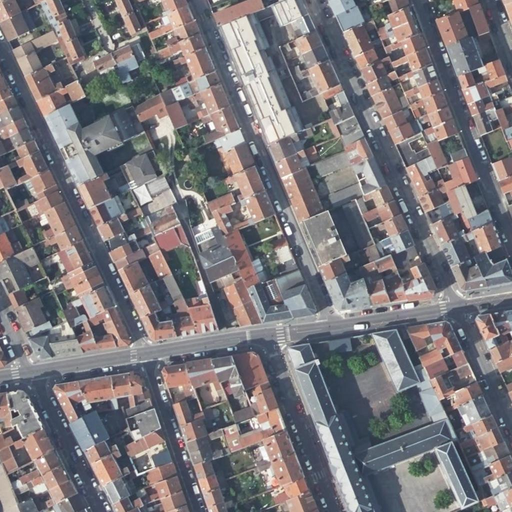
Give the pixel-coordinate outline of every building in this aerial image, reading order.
[(31,0),(35,8),(40,6),(39,4),(37,0),(9,0),(5,2),(0,4),(0,24),(20,15),(16,5),(23,2),(21,0),(31,0)] [(62,5),(59,0),(48,0),(39,4),(40,6),(48,22),(56,18),(65,13),(62,5)] [(117,9),(121,19),(137,12),(135,8),(134,6),(131,0),(116,0),(113,2),(117,9)] [(165,13),(162,15),(163,19),(166,17),(188,8),(184,0),(159,0),(161,3),(165,13)] [(253,0),(228,10),(212,17),(216,27),(263,8),(259,0),(253,0)] [(286,0),(280,3),(274,5),(283,25),(290,22),(309,14),(304,5),(302,0),(286,0)] [(358,0),(361,5),(364,4),(362,0),(333,0),(328,2),(331,9),(334,17),(355,8),(351,0),(358,0)] [(385,14),(386,18),(409,9),(406,0),(405,0),(392,0),(381,5),(375,7),(378,16),(385,14)] [(451,0),(455,9),(457,14),(467,10),(478,6),(475,0),(451,0)] [(355,8),(334,17),(338,25),(342,34),(372,22),(367,10),(364,4),(361,5),(355,8)] [(473,38),(476,37),(487,32),(482,17),(478,6),(467,10),(476,33),(472,34),(473,38)] [(150,41),(172,32),(194,22),(189,13),(188,8),(166,17),(170,25),(147,35),(150,41)] [(376,32),(378,36),(386,33),(414,22),(411,14),(409,9),(386,18),(389,25),(385,27),(385,28),(376,32)] [(445,13),(447,18),(457,14),(455,9),(445,13)] [(146,32),(137,12),(121,19),(124,26),(129,39),(146,32)] [(65,13),(56,18),(48,22),(50,26),(59,22),(68,18),(65,13)] [(298,39),(316,31),(312,22),(309,14),(290,22),(298,39)] [(447,18),(435,22),(439,32),(445,48),(467,40),(457,14),(447,18)] [(29,35),(20,15),(0,24),(0,26),(5,36),(9,45),(29,35)] [(70,22),(68,18),(59,22),(61,27),(70,22)] [(54,30),(59,40),(64,38),(59,28),(61,27),(59,22),(50,26),(54,30)] [(73,29),(70,22),(61,27),(59,28),(64,38),(59,40),(59,42),(61,47),(78,39),(73,29)] [(168,50),(199,36),(196,27),(194,22),(172,32),(175,39),(165,43),(168,50)] [(375,29),(372,22),(342,34),(348,48),(353,58),(371,51),(372,50),(371,48),(374,46),(372,44),(369,45),(364,34),(375,29)] [(394,36),(397,44),(419,35),(416,28),(414,22),(386,33),(388,37),(390,38),(394,36)] [(36,53),(59,42),(59,40),(54,30),(11,50),(20,68),(24,76),(43,67),(36,53)] [(296,53),(298,56),(320,46),(317,38),(316,31),(298,39),(286,45),(288,50),(296,46),(299,51),(296,53)] [(490,38),(487,32),(476,37),(478,42),(490,38)] [(400,48),(404,58),(424,50),(421,42),(419,35),(397,44),(383,49),(384,51),(387,58),(390,57),(388,53),(400,48)] [(181,52),(184,58),(205,49),(202,41),(199,36),(168,50),(160,53),(163,60),(181,52)] [(83,51),(78,39),(61,47),(71,66),(76,63),(87,58),(83,51)] [(471,39),(467,40),(445,48),(451,64),(456,77),(469,72),(474,70),(498,61),(495,53),(479,60),(471,39)] [(226,51),(231,62),(252,53),(248,41),(233,48),(226,51)] [(280,54),(288,50),(286,45),(278,48),(280,54)] [(296,67),(299,73),(327,60),(323,51),(320,46),(298,56),(299,59),(301,58),(304,63),(296,67)] [(373,56),(384,51),(383,49),(382,46),(378,48),(372,50),(371,51),(373,56)] [(121,51),(110,56),(115,66),(132,58),(132,57),(128,48),(121,51)] [(191,77),(187,79),(190,85),(215,73),(209,60),(205,49),(184,58),(173,63),(175,69),(186,64),(191,77)] [(406,64),(410,73),(430,65),(427,56),(424,50),(404,58),(399,61),(401,66),(406,64)] [(376,64),(373,56),(371,51),(353,58),(356,64),(359,71),(376,64)] [(271,95),(252,53),(231,62),(240,83),(249,105),(271,95)] [(94,63),(98,73),(115,66),(110,56),(101,60),(94,63)] [(133,57),(132,57),(132,58),(115,66),(118,72),(116,73),(121,84),(122,86),(131,82),(127,73),(138,68),(133,57)] [(382,68),(390,64),(388,59),(376,64),(359,71),(362,78),(366,85),(386,77),(382,68)] [(290,77),(296,74),(299,73),(296,67),(291,69),(288,60),(284,62),(290,77)] [(332,72),(327,60),(299,73),(296,74),(298,77),(300,76),(301,79),(309,75),(315,89),(299,96),(301,101),(309,98),(319,93),(338,85),(332,72)] [(392,69),(401,66),(399,61),(390,64),(392,69)] [(473,80),(469,72),(456,77),(459,84),(461,91),(475,86),(483,83),(503,75),(498,61),(474,70),(476,73),(478,72),(479,75),(483,73),(485,72),(486,75),(484,76),(473,80)] [(56,70),(52,63),(43,67),(24,76),(31,91),(36,101),(60,89),(78,80),(75,75),(54,85),(49,74),(56,70)] [(79,69),(76,63),(71,66),(74,71),(79,69)] [(412,79),(417,89),(436,80),(433,73),(430,65),(410,73),(403,77),(405,82),(412,79)] [(116,72),(116,73),(118,72),(115,66),(98,73),(101,79),(116,72)] [(84,70),(75,75),(78,80),(81,86),(90,81),(84,70)] [(163,104),(166,110),(220,86),(217,79),(215,73),(190,85),(176,91),(161,98),(163,104)] [(388,83),(396,79),(394,73),(386,77),(366,85),(369,92),(371,97),(390,89),(388,83)] [(0,102),(12,97),(6,85),(1,75),(0,75),(0,102)] [(505,81),(503,75),(483,83),(485,89),(492,86),(505,81)] [(404,82),(405,82),(403,77),(400,78),(396,79),(399,85),(403,95),(408,93),(404,82)] [(174,84),(176,91),(190,85),(187,79),(174,84)] [(68,92),(73,102),(81,98),(86,96),(81,86),(78,80),(60,89),(63,95),(68,92)] [(418,94),(421,101),(441,93),(439,87),(436,80),(417,89),(408,93),(403,95),(404,97),(406,96),(407,97),(412,95),(413,96),(418,94)] [(475,86),(461,91),(464,97),(467,105),(480,100),(485,98),(488,97),(488,96),(485,89),(483,83),(475,86)] [(336,95),(341,108),(348,105),(342,93),(338,85),(319,93),(322,99),(322,100),(336,95)] [(200,121),(201,120),(209,117),(229,108),(224,96),(220,86),(166,110),(169,116),(171,121),(176,132),(196,123),(194,119),(185,123),(180,110),(202,99),(207,111),(200,114),(201,116),(198,117),(200,121)] [(493,89),(492,86),(485,89),(488,96),(491,95),(489,91),(493,89)] [(63,95),(60,89),(36,101),(40,110),(43,117),(55,111),(67,105),(63,95)] [(401,113),(390,89),(371,97),(377,109),(382,121),(398,114),(401,113)] [(311,103),(322,99),(319,93),(309,98),(311,103)] [(422,106),(427,116),(447,108),(443,98),(441,93),(421,101),(408,107),(410,111),(422,106)] [(491,97),(491,95),(488,96),(488,97),(491,104),(493,109),(494,111),(511,104),(511,98),(511,96),(504,99),(497,101),(495,95),(491,97)] [(0,115),(17,108),(14,101),(12,97),(0,102),(0,115)] [(160,97),(132,110),(134,114),(139,124),(151,118),(156,116),(158,121),(169,116),(166,110),(163,104),(161,98),(160,97)] [(48,127),(52,135),(56,144),(59,150),(60,151),(61,152),(63,152),(66,157),(64,159),(64,160),(65,161),(78,188),(103,177),(95,157),(106,152),(107,154),(122,146),(121,144),(143,133),(139,124),(134,114),(132,110),(131,108),(109,118),(108,116),(93,123),(94,125),(80,132),(72,114),(85,108),(81,98),(73,102),(67,105),(55,111),(59,119),(49,124),(49,125),(48,127)] [(482,107),(480,100),(467,105),(469,110),(471,117),(493,109),(491,104),(488,105),(482,107)] [(511,112),(511,104),(494,111),(497,119),(499,124),(500,128),(506,142),(511,139),(511,128),(508,130),(503,116),(507,114),(511,112)] [(341,108),(333,112),(328,114),(330,119),(333,125),(353,116),(350,109),(348,105),(341,108)] [(0,122),(0,129),(5,127),(22,119),(19,112),(17,108),(0,115),(0,118),(1,122),(0,122)] [(221,131),(224,137),(239,131),(233,117),(229,108),(209,117),(212,122),(219,119),(222,124),(219,125),(221,131)] [(429,121),(432,129),(451,120),(449,114),(447,108),(427,116),(414,121),(416,126),(429,121)] [(488,123),(497,119),(494,111),(493,109),(471,117),(475,127),(479,136),(491,131),(488,123)] [(48,127),(49,125),(49,124),(59,119),(55,111),(43,117),(45,121),(48,127)] [(404,126),(398,114),(382,121),(385,126),(388,133),(404,126)] [(511,123),(511,124),(507,114),(503,116),(508,130),(511,128),(511,123)] [(336,132),(356,124),(354,120),(353,116),(333,125),(336,132)] [(203,126),(212,122),(209,117),(201,120),(203,126)] [(5,127),(10,138),(28,130),(24,123),(22,119),(5,127)] [(212,122),(216,133),(221,131),(219,125),(222,124),(219,119),(212,122)] [(454,126),(451,120),(432,129),(420,134),(421,136),(424,135),(425,137),(433,133),(437,141),(456,133),(454,126)] [(422,138),(421,136),(420,134),(418,131),(416,126),(414,121),(404,126),(388,133),(394,147),(405,170),(430,158),(427,150),(415,156),(413,152),(411,153),(407,144),(422,138)] [(339,140),(360,131),(358,127),(356,124),(336,132),(338,136),(339,140)] [(316,126),(294,135),(297,141),(318,131),(316,126)] [(282,129),(262,137),(266,147),(286,138),(282,129)] [(0,144),(0,156),(15,149),(33,140),(30,135),(28,130),(10,138),(13,147),(3,151),(0,144)] [(216,133),(215,134),(218,140),(224,137),(221,131),(216,133)] [(225,154),(235,177),(255,168),(248,153),(245,145),(239,131),(224,137),(218,140),(221,148),(225,146),(228,152),(225,154)] [(339,140),(343,148),(363,139),(362,135),(360,131),(339,140)] [(215,134),(203,139),(206,146),(218,140),(215,134)] [(289,144),(297,141),(294,135),(286,138),(266,147),(270,155),(273,164),(294,155),(289,144)] [(199,149),(206,146),(203,139),(196,142),(199,149)] [(348,160),(350,166),(372,157),(367,146),(363,139),(343,148),(344,151),(345,154),(350,152),(352,158),(348,160)] [(18,157),(13,160),(14,164),(15,163),(38,152),(36,148),(33,140),(15,149),(18,157)] [(425,146),(427,150),(430,158),(435,171),(436,172),(455,163),(466,158),(463,150),(448,156),(447,155),(441,158),(440,155),(434,142),(425,146)] [(323,143),(301,152),(304,158),(314,153),(313,152),(325,147),(323,143)] [(5,191),(25,182),(29,180),(48,172),(42,161),(38,152),(15,163),(14,164),(8,167),(0,170),(0,181),(3,188),(5,191)] [(304,158),(301,152),(294,155),(273,164),(277,172),(280,179),(300,170),(296,161),(304,158)] [(123,178),(127,187),(129,192),(143,186),(162,177),(152,153),(143,157),(144,159),(129,166),(128,165),(118,169),(120,174),(123,178)] [(366,177),(378,171),(374,162),(372,157),(350,166),(357,181),(366,177)] [(493,174),(497,183),(511,177),(511,157),(490,166),(493,174)] [(307,167),(304,158),(296,161),(300,170),(307,167)] [(421,177),(435,171),(430,158),(405,170),(411,183),(418,198),(442,187),(441,182),(432,186),(430,180),(424,183),(421,177)] [(458,179),(442,187),(445,192),(446,194),(453,191),(463,186),(475,181),(470,168),(466,158),(455,163),(460,177),(458,179)] [(2,165),(0,159),(0,170),(8,167),(6,163),(2,165)] [(237,182),(243,196),(245,201),(265,192),(260,180),(255,168),(235,177),(225,182),(227,186),(237,182)] [(309,192),(300,170),(280,179),(293,211),(298,224),(304,221),(321,214),(319,208),(312,191),(309,192)] [(366,177),(372,192),(385,186),(381,178),(378,171),(366,177)] [(38,195),(40,201),(58,193),(55,187),(52,181),(48,172),(29,180),(33,187),(37,196),(38,195)] [(89,211),(111,201),(102,184),(107,181),(105,176),(103,177),(78,188),(84,201),(89,211)] [(169,192),(162,177),(143,186),(150,200),(169,192)] [(357,181),(363,195),(372,192),(366,177),(357,181)] [(511,177),(497,183),(501,195),(511,190),(511,177)] [(371,197),(376,208),(392,201),(388,192),(385,186),(372,192),(363,195),(353,200),(359,215),(372,210),(370,207),(365,209),(361,201),(371,197)] [(469,199),(463,186),(453,191),(461,212),(465,221),(475,216),(469,199)] [(121,196),(129,192),(127,187),(119,191),(121,196)] [(332,203),(353,196),(350,187),(329,194),(332,203)] [(442,187),(418,198),(420,204),(424,213),(441,205),(437,196),(445,192),(442,187)] [(202,192),(208,206),(215,203),(209,189),(202,192)] [(451,206),(452,209),(455,215),(461,212),(453,191),(446,194),(449,201),(451,206)] [(233,212),(230,207),(212,215),(223,238),(236,232),(275,215),(269,202),(265,192),(245,201),(240,203),(242,207),(247,205),(253,219),(248,221),(248,222),(232,229),(226,215),(233,212)] [(34,204),(39,216),(44,214),(64,205),(61,198),(58,193),(40,201),(35,204),(34,204)] [(232,195),(215,203),(208,206),(210,210),(212,215),(230,207),(240,203),(245,201),(243,196),(239,198),(239,200),(235,202),(233,199),(235,198),(234,195),(232,196),(232,195)] [(332,203),(319,208),(321,214),(326,212),(340,206),(353,200),(351,196),(333,204),(332,203)] [(116,199),(113,200),(121,217),(124,216),(116,199)] [(121,217),(113,200),(111,201),(89,211),(93,220),(97,229),(121,217)] [(359,249),(372,243),(371,241),(369,236),(362,220),(359,215),(353,200),(340,206),(359,249)] [(12,207),(14,210),(15,213),(24,209),(27,207),(24,201),(12,207)] [(377,211),(382,223),(399,216),(395,207),(392,201),(376,208),(377,211)] [(44,232),(41,226),(37,217),(21,225),(32,248),(39,244),(74,227),(68,215),(64,205),(44,214),(49,223),(52,230),(45,234),(46,236),(43,237),(40,233),(44,232)] [(171,206),(164,210),(167,218),(149,226),(155,238),(180,226),(176,217),(172,208),(171,206)] [(374,212),(377,211),(376,208),(372,210),(359,215),(362,220),(375,214),(374,212)] [(0,223),(16,215),(15,213),(14,210),(0,216),(0,223)] [(138,210),(124,216),(121,217),(97,229),(103,240),(109,253),(127,245),(132,243),(143,238),(150,234),(147,229),(126,239),(120,225),(140,215),(138,210)] [(143,220),(155,238),(149,226),(167,218),(164,210),(143,220)] [(463,236),(491,223),(488,216),(486,211),(475,216),(465,221),(461,212),(455,215),(456,218),(462,231),(463,236)] [(345,256),(326,212),(321,214),(304,221),(315,248),(322,266),(345,256)] [(41,226),(49,223),(44,214),(39,216),(37,217),(41,226)] [(232,260),(223,238),(212,215),(188,225),(204,271),(232,260)] [(450,221),(456,218),(455,215),(431,226),(435,237),(440,247),(463,236),(462,231),(456,234),(450,221)] [(384,228),(389,238),(406,231),(402,223),(399,216),(382,223),(376,226),(378,231),(384,228)] [(472,239),(479,256),(485,253),(500,247),(495,235),(491,223),(463,236),(466,242),(472,239)] [(192,274),(196,272),(188,247),(182,231),(180,226),(155,238),(152,239),(154,244),(159,253),(170,277),(173,283),(192,274)] [(61,251),(64,250),(81,241),(78,234),(74,227),(39,244),(42,251),(57,244),(61,251)] [(391,243),(395,253),(412,245),(408,236),(406,231),(389,238),(384,240),(377,243),(372,245),(376,253),(385,249),(383,246),(391,243)] [(241,244),(236,232),(223,238),(232,260),(236,270),(249,264),(250,263),(241,244)] [(2,234),(0,234),(0,263),(13,257),(2,234)] [(143,238),(148,248),(154,244),(152,239),(150,234),(143,238)] [(461,244),(466,242),(463,236),(440,247),(444,256),(450,269),(464,263),(473,258),(472,256),(467,258),(461,244)] [(143,238),(132,243),(137,253),(148,248),(143,238)] [(271,245),(275,253),(288,246),(285,239),(271,245)] [(66,272),(67,275),(92,264),(87,253),(81,241),(64,250),(72,267),(68,269),(69,271),(66,272)] [(137,253),(132,243),(127,245),(132,255),(137,253)] [(34,254),(42,251),(39,244),(32,248),(34,254)] [(137,253),(132,255),(114,264),(117,269),(118,273),(136,264),(148,258),(159,253),(154,244),(148,248),(137,253)] [(132,255),(127,245),(109,253),(112,259),(114,264),(132,255)] [(366,247),(372,262),(374,261),(379,259),(376,253),(372,245),(366,247)] [(406,260),(417,256),(412,245),(395,253),(388,255),(394,269),(402,266),(406,260)] [(280,265),(293,259),(288,246),(275,253),(280,265)] [(486,257),(501,250),(500,247),(485,253),(486,257)] [(32,248),(13,257),(0,263),(0,282),(7,296),(21,290),(46,278),(34,254),(32,248)] [(355,252),(346,256),(348,261),(357,257),(355,252)] [(148,258),(154,270),(160,282),(162,281),(170,277),(159,253),(148,258)] [(488,262),(486,257),(485,253),(479,256),(476,257),(473,258),(476,266),(486,288),(502,285),(510,284),(511,281),(511,278),(505,261),(493,266),(491,261),(488,262)] [(372,262),(356,269),(360,277),(361,280),(364,287),(370,284),(369,280),(379,276),(377,273),(390,267),(392,272),(394,269),(388,255),(379,259),(374,261),(372,262)] [(341,264),(348,261),(346,256),(345,256),(322,266),(317,268),(320,274),(323,283),(343,275),(345,274),(341,264)] [(473,258),(464,263),(467,270),(476,266),(473,258)] [(408,264),(410,270),(422,265),(419,259),(408,264)] [(220,283),(223,290),(236,284),(234,280),(240,278),(236,270),(232,260),(204,271),(209,284),(219,280),(220,283)] [(258,260),(250,263),(249,264),(236,270),(240,278),(246,290),(259,286),(254,275),(256,274),(260,272),(262,270),(258,260)] [(467,270),(464,263),(450,269),(453,276),(460,290),(464,292),(478,290),(486,288),(476,266),(467,270)] [(67,275),(73,288),(98,276),(95,269),(92,264),(67,275)] [(142,276),(136,264),(118,273),(121,278),(125,287),(129,296),(150,286),(148,283),(146,284),(142,276)] [(415,281),(401,287),(407,301),(420,299),(431,297),(434,292),(422,265),(410,270),(415,281)] [(380,280),(370,284),(364,287),(372,307),(381,305),(388,304),(402,302),(407,301),(401,287),(394,269),(392,272),(390,275),(392,280),(382,285),(380,280)] [(154,270),(142,276),(146,284),(148,283),(150,286),(155,284),(156,283),(160,282),(154,270)] [(198,290),(202,289),(196,272),(192,274),(198,290)] [(390,274),(380,278),(380,280),(382,285),(392,280),(390,275),(390,274)] [(347,285),(343,275),(323,283),(334,309),(340,312),(348,311),(367,308),(372,307),(364,287),(361,280),(358,281),(347,285)] [(73,288),(78,301),(104,289),(101,281),(98,276),(73,288)] [(170,277),(162,281),(163,283),(170,297),(164,301),(165,303),(168,308),(176,304),(182,301),(173,283),(170,277)] [(223,290),(240,328),(246,327),(261,325),(246,290),(240,278),(234,280),(236,284),(223,290)] [(246,290),(261,325),(270,323),(286,320),(292,320),(286,305),(285,306),(280,295),(275,281),(259,286),(246,290)] [(315,312),(304,286),(302,281),(299,285),(300,288),(280,295),(285,306),(286,305),(292,320),(306,317),(312,316),(315,312)] [(157,288),(155,284),(150,286),(129,296),(136,310),(142,321),(155,315),(166,309),(168,308),(165,303),(158,306),(151,291),(157,288)] [(81,304),(88,319),(113,307),(107,295),(104,289),(78,301),(71,304),(73,308),(81,304)] [(10,304),(14,311),(17,309),(28,304),(22,291),(21,290),(7,296),(10,304)] [(197,299),(182,301),(186,310),(190,318),(198,335),(208,333),(218,332),(205,296),(196,298),(197,299)] [(38,299),(28,304),(17,309),(22,318),(18,319),(20,325),(25,335),(46,325),(39,310),(42,308),(38,299)] [(58,304),(63,313),(73,308),(71,304),(67,306),(64,301),(58,304)] [(109,336),(91,339),(96,351),(106,350),(115,348),(124,347),(127,346),(130,342),(113,307),(88,319),(86,321),(85,321),(86,325),(88,324),(90,326),(96,325),(97,322),(103,319),(106,324),(104,325),(109,336)] [(78,318),(73,308),(63,313),(67,323),(70,328),(81,323),(85,321),(86,321),(85,318),(82,316),(78,318)] [(14,311),(18,319),(22,318),(17,309),(14,311)] [(511,311),(503,313),(511,332),(511,311)] [(502,346),(488,351),(494,364),(511,355),(511,332),(503,313),(499,313),(489,315),(498,338),(499,340),(501,343),(502,346)] [(170,339),(174,339),(172,323),(160,325),(157,320),(155,315),(142,321),(144,326),(150,339),(153,341),(155,342),(170,339)] [(493,340),(498,338),(489,315),(484,316),(477,317),(474,321),(482,338),(488,351),(502,346),(501,343),(496,341),(493,342),(493,340)] [(198,335),(190,318),(171,321),(172,323),(174,339),(179,338),(198,335)] [(453,359),(462,355),(448,325),(443,322),(436,324),(425,325),(430,335),(437,350),(441,359),(451,354),(453,359)] [(61,357),(82,354),(75,339),(70,328),(67,323),(40,336),(41,338),(27,341),(31,348),(35,357),(42,360),(61,357)] [(421,339),(430,335),(425,325),(416,327),(404,329),(409,339),(411,343),(415,352),(425,348),(421,339)] [(85,334),(75,339),(82,354),(87,353),(96,351),(91,339),(87,327),(84,329),(83,329),(85,334)] [(400,342),(409,339),(404,329),(395,330),(370,334),(374,346),(395,392),(415,385),(419,383),(428,380),(423,369),(422,368),(418,359),(415,352),(411,343),(402,347),(400,342)] [(349,350),(348,341),(347,338),(328,341),(330,354),(349,350)] [(456,441),(455,438),(453,434),(446,419),(432,424),(369,448),(351,456),(335,415),(316,366),(319,364),(317,360),(314,361),(308,345),(287,348),(285,351),(320,442),(336,483),(345,506),(347,511),(372,511),(360,478),(369,475),(433,450),(456,501),(461,510),(478,503),(451,443),(456,441)] [(426,347),(425,348),(415,352),(418,359),(429,354),(426,347)] [(429,354),(418,359),(422,368),(437,361),(441,359),(437,350),(429,354)] [(249,389),(266,383),(256,357),(251,354),(240,356),(229,358),(242,391),(249,389)] [(439,366),(453,359),(451,354),(441,359),(437,361),(439,366)] [(511,355),(494,364),(498,374),(511,367),(511,355)] [(244,395),(242,391),(229,358),(221,359),(210,361),(219,383),(222,383),(226,396),(232,394),(234,398),(244,395)] [(215,393),(221,391),(219,383),(210,361),(199,363),(184,365),(191,385),(192,388),(210,383),(212,384),(215,393)] [(443,376),(439,366),(437,361),(422,368),(423,369),(428,380),(429,382),(439,377),(443,376)] [(454,382),(470,374),(466,364),(449,373),(454,382)] [(165,389),(181,386),(191,385),(184,365),(175,367),(162,369),(160,373),(165,389)] [(134,374),(128,375),(132,404),(135,403),(148,398),(143,383),(141,376),(136,374),(134,374)] [(136,407),(135,403),(132,404),(128,375),(121,376),(110,378),(113,400),(126,398),(128,410),(136,407)] [(443,386),(439,377),(429,382),(432,388),(438,401),(450,396),(455,394),(453,389),(446,392),(443,386)] [(109,411),(114,410),(114,406),(113,400),(110,378),(95,380),(77,383),(86,405),(107,401),(109,411)] [(473,379),(465,383),(467,388),(475,384),(473,379)] [(511,388),(508,379),(502,382),(507,394),(511,391),(511,388)] [(415,385),(419,393),(432,388),(429,382),(428,380),(419,383),(415,385)] [(86,405),(77,383),(67,384),(54,387),(52,391),(61,409),(69,425),(90,414),(86,405)] [(255,404),(260,416),(276,409),(274,403),(269,390),(268,388),(266,383),(249,389),(253,397),(256,396),(258,402),(255,404)] [(465,383),(453,389),(455,394),(467,388),(465,383)] [(450,406),(442,410),(444,415),(456,409),(481,397),(478,391),(475,384),(467,388),(455,394),(450,396),(455,405),(452,406),(450,406)] [(183,394),(169,399),(172,407),(184,403),(189,401),(195,399),(192,388),(191,385),(181,386),(183,394)] [(427,416),(429,416),(442,410),(438,401),(432,388),(419,393),(418,393),(427,416)] [(16,426),(23,439),(43,429),(33,410),(25,395),(19,392),(7,394),(13,427),(16,426)] [(0,394),(0,432),(1,436),(13,429),(13,427),(7,394),(0,394)] [(465,415),(470,426),(490,416),(485,406),(481,397),(456,409),(460,417),(465,415)] [(192,409),(198,407),(195,399),(189,401),(192,409)] [(188,414),(184,403),(172,407),(175,416),(178,428),(202,419),(200,411),(199,411),(193,413),(188,414)] [(230,415),(232,421),(234,425),(235,425),(248,420),(253,418),(249,408),(230,415)] [(207,409),(200,411),(202,419),(178,428),(181,435),(184,443),(213,433),(211,428),(203,430),(201,424),(209,421),(211,420),(207,409)] [(240,440),(235,425),(234,425),(219,430),(228,454),(262,441),(285,432),(280,420),(276,409),(260,416),(253,418),(248,420),(251,428),(258,425),(260,432),(240,440)] [(152,410),(132,419),(125,423),(127,430),(130,438),(132,444),(159,430),(155,418),(152,410)] [(429,416),(432,424),(446,419),(444,415),(442,410),(429,416)] [(344,411),(335,415),(351,456),(369,448),(366,441),(357,445),(344,411)] [(94,414),(90,414),(69,425),(75,437),(82,450),(103,441),(108,439),(94,414)] [(122,415),(125,423),(132,419),(131,415),(127,414),(122,415)] [(465,433),(466,432),(472,430),(476,437),(495,428),(493,423),(490,416),(470,426),(463,429),(465,433)] [(211,428),(209,421),(201,424),(203,430),(211,428)] [(232,421),(211,428),(213,433),(219,430),(234,425),(232,421)] [(483,451),(502,442),(499,435),(495,428),(476,437),(478,440),(483,451)] [(31,462),(33,462),(54,451),(48,439),(43,429),(23,439),(20,440),(12,444),(16,450),(23,447),(31,462)] [(455,438),(465,433),(463,429),(453,434),(455,438)] [(162,438),(159,430),(132,444),(123,448),(125,453),(128,459),(144,451),(147,459),(150,457),(167,451),(163,441),(162,438)] [(217,459),(228,455),(228,454),(219,430),(213,433),(184,443),(187,453),(192,467),(208,462),(217,459)] [(466,432),(470,440),(476,437),(472,430),(466,432)] [(255,465),(256,469),(294,455),(289,443),(285,432),(262,441),(269,459),(255,465)] [(4,443),(1,436),(0,436),(0,449),(6,447),(12,444),(11,441),(4,443)] [(107,449),(103,441),(82,450),(86,458),(90,466),(123,448),(132,444),(130,438),(107,449)] [(471,444),(470,440),(458,446),(461,451),(472,446),(471,444)] [(469,469),(471,473),(476,471),(487,466),(508,456),(506,450),(502,442),(483,451),(487,461),(481,463),(469,469)] [(15,470),(6,447),(0,449),(0,462),(1,465),(5,475),(15,470)] [(113,460),(125,453),(123,448),(90,466),(95,475),(101,487),(121,477),(118,472),(113,460)] [(28,475),(31,481),(61,466),(57,458),(54,451),(33,462),(37,471),(28,475)] [(130,464),(147,459),(144,451),(128,459),(130,464)] [(150,457),(154,469),(171,464),(169,458),(167,451),(150,457)] [(476,454),(481,463),(487,461),(483,451),(476,454)] [(258,473),(268,469),(272,468),(275,475),(280,487),(283,486),(303,478),(298,466),(294,455),(256,469),(258,473)] [(487,477),(482,479),(485,484),(486,483),(495,479),(511,470),(511,464),(511,463),(508,456),(487,466),(489,469),(492,475),(487,477)] [(154,469),(150,457),(147,459),(130,464),(131,465),(133,471),(136,476),(140,474),(144,473),(154,469)] [(213,476),(208,462),(192,467),(194,474),(197,481),(213,476)] [(150,487),(175,477),(173,470),(171,464),(154,469),(144,473),(149,487),(150,487)] [(0,500),(4,511),(19,511),(17,506),(14,497),(11,491),(9,485),(5,475),(1,465),(0,465),(0,500)] [(125,468),(128,474),(133,471),(131,465),(125,468)] [(43,483),(48,491),(69,481),(65,474),(61,466),(31,481),(22,486),(11,491),(14,497),(43,483)] [(125,468),(118,472),(121,477),(124,476),(127,475),(128,474),(125,468)] [(483,500),(484,500),(494,495),(511,487),(511,470),(495,479),(499,487),(489,491),(481,495),(483,500)] [(136,477),(136,476),(133,471),(128,474),(127,475),(128,478),(129,480),(136,477)] [(479,479),(476,471),(471,473),(473,479),(477,488),(485,484),(482,479),(482,478),(479,479)] [(19,480),(22,486),(31,481),(28,475),(19,480)] [(383,511),(369,475),(360,478),(372,511),(383,511)] [(217,489),(214,479),(213,476),(197,481),(199,489),(201,495),(217,489)] [(130,496),(121,477),(101,487),(105,496),(110,506),(125,498),(130,496)] [(145,498),(146,499),(148,503),(159,499),(180,492),(178,484),(175,477),(150,487),(151,490),(156,488),(157,494),(145,498)] [(271,500),(272,503),(274,507),(286,502),(309,493),(305,484),(303,478),(283,486),(286,494),(271,500)] [(486,483),(489,491),(499,487),(495,479),(486,483)] [(19,480),(9,485),(11,491),(22,486),(19,480)] [(39,511),(55,504),(60,502),(76,494),(72,487),(69,481),(48,491),(52,500),(39,506),(41,508),(38,509),(39,511)] [(498,503),(502,511),(506,509),(511,506),(511,487),(494,495),(484,500),(487,507),(498,503)] [(221,500),(217,489),(201,495),(204,504),(206,509),(222,504),(221,500)] [(129,503),(125,498),(110,506),(113,511),(130,511),(137,509),(148,503),(146,499),(145,498),(142,490),(133,494),(136,500),(129,503)] [(139,511),(137,509),(130,511),(169,511),(185,507),(183,500),(180,492),(159,499),(162,508),(151,511),(139,511)] [(286,502),(289,511),(316,511),(313,503),(311,498),(309,493),(286,502)] [(76,494),(60,502),(55,504),(58,511),(82,511),(84,511),(79,501),(76,494)] [(36,511),(30,500),(17,506),(19,511),(36,511)]
